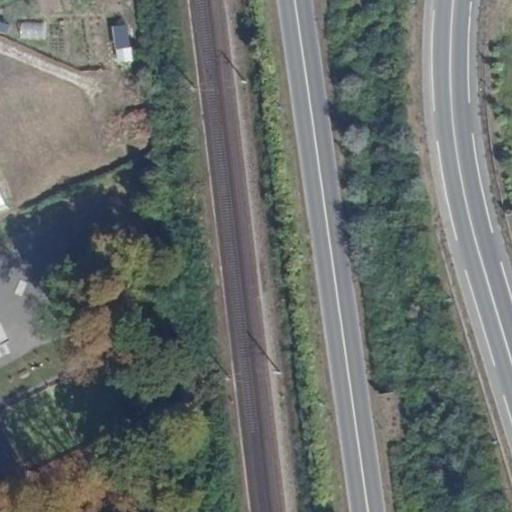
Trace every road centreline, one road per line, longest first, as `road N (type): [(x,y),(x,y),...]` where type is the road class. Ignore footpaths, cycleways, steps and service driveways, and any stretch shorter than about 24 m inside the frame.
road 1 (tertiary): [(364,511),(293,0)]
road 2 (tertiary): [(511,359),(454,138),(453,0)]
